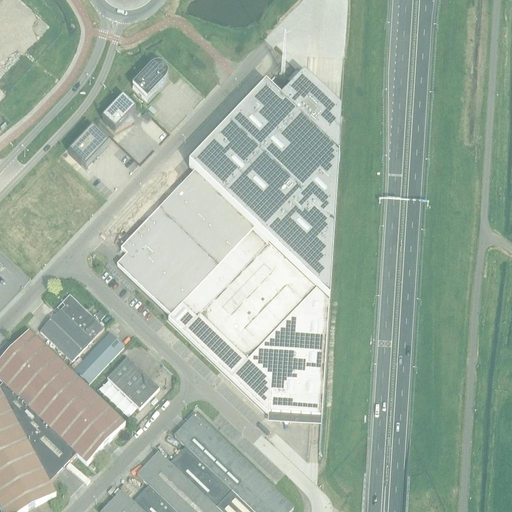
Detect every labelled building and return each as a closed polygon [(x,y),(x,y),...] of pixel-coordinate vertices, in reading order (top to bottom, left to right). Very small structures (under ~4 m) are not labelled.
[(0,101),(54,44),(54,43),(54,42),(54,41),(40,29),(45,23),(45,22),(46,21),(45,21),(45,20),(45,19),(22,2),(22,1),(21,1),(20,1),(19,2),(0,26),(0,101)] [(150,70),(132,89),(147,103),(162,86),(164,84),(165,83),(166,82),(166,81),(167,81),(167,80),(167,79),(167,78),(167,77),(167,76),(167,75),(167,74),(167,73),(166,73),(166,72),(166,71),(165,71),(165,70),(164,70),(164,69),(163,69),(163,68),(162,68),(161,68),(160,67),(159,67),(158,67),(157,67),(156,67),(155,67),(154,67),(153,68),(152,68),(151,69),(150,70)] [(170,318),(168,321),(182,335),(267,416),(268,415),(310,417),(320,418),(321,418),(328,303),(329,283),(330,278),(330,271),(332,249),(340,116),(341,114),(303,78),(293,89),(280,103),(265,89),(195,162),(189,169),(194,174),(254,231),(219,268),(182,307),(170,318)] [(132,123),(129,118),(135,111),(124,100),(122,99),(113,109),(102,121),(112,131),(113,131),(115,133),(132,123)] [(146,114),(143,117),(148,122),(151,119),(146,114)] [(108,146),(92,131),(69,155),(85,171),(108,146)] [(61,166),(0,230),(0,232),(16,248),(78,182),(61,166)] [(127,257),(117,267),(170,318),(182,307),(219,268),(254,231),(194,174),(155,215),(155,216),(121,251),(127,257)] [(104,329),(70,296),(62,304),(65,307),(60,312),(40,333),(72,363),(104,329)] [(0,510),(1,511),(26,511),(47,501),(56,496),(50,485),(76,457),(87,466),(125,426),(28,333),(4,359),(0,363),(0,510)] [(110,335),(82,363),(74,372),(89,386),(124,349),(110,335)] [(139,411),(159,390),(127,359),(107,380),(139,411)] [(291,511),(293,510),(195,416),(174,437),(186,448),(169,465),(158,454),(137,476),(149,487),(133,504),(121,493),(103,511),(291,511)]
